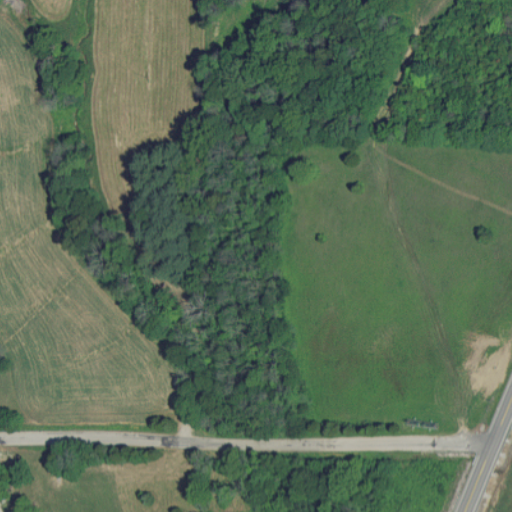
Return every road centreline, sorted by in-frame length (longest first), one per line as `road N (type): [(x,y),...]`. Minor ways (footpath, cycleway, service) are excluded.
road 1 (residential): [(491,445),(0,442)]
road 2 (primary): [(462,511),(511,390)]
